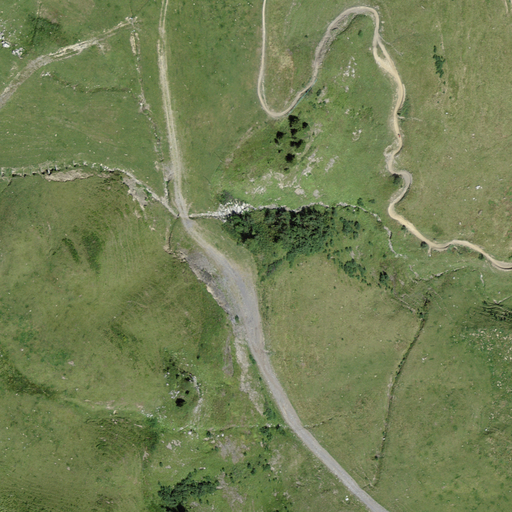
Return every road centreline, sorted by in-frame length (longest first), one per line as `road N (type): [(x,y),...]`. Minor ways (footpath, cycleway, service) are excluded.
road 1 (track): [(174,181),(187,226),(239,280),(251,330),(289,412),(384,511)]
road 2 (track): [(174,181),(165,0)]
